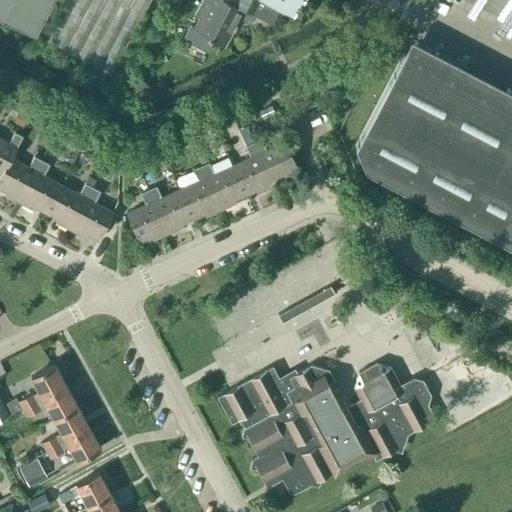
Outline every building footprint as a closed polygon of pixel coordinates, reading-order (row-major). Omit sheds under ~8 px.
[(0,0),(0,13),(33,31),(50,0),(0,0)] [(60,0),(41,35),(109,72),(148,0),(60,0)] [(188,26),(182,38),(204,50),(211,38),(223,45),(238,18),(246,22),(248,22),(250,22),(251,20),(254,15),(271,24),(279,9),(292,16),(300,0),(325,0),(208,0),(209,0),(208,0),(200,0),(192,14),(199,18),(193,29),(188,26)] [(511,110),(403,53),(355,146),(365,170),(511,246),(511,110)] [(323,93),(341,85),(336,75),(319,83),(323,93)] [(276,121),(269,105),(258,109),(264,125),(276,121)] [(247,138),(261,131),(256,119),(241,125),(247,138)] [(14,132),(8,143),(0,138),(0,177),(10,158),(22,136),(14,132)] [(55,136),(51,144),(62,149),(66,141),(55,136)] [(266,150),(261,138),(253,142),(273,185),(288,178),(286,175),(298,170),(285,141),(266,150)] [(245,145),(250,157),(232,165),(245,194),(256,189),(257,192),(273,185),(253,142),(245,145)] [(4,194),(19,202),(41,160),(34,156),(28,167),(10,158),(0,177),(0,188),(5,191),(4,194)] [(49,164),(41,160),(19,202),(34,210),(35,207),(46,213),(61,184),(43,175),(49,164)] [(109,179),(115,167),(105,162),(99,174),(109,179)] [(213,173),(208,162),(201,165),(221,209),(236,202),(234,199),(245,194),(232,165),(213,173)] [(193,169),(198,180),(180,188),(193,217),(203,213),(205,216),(221,209),(201,165),(193,169)] [(89,175),(79,194),(61,184),(46,213),(56,218),(55,221),(70,229),(92,187),(91,186),(95,179),(89,175)] [(193,217),(180,188),(161,197),(156,186),(149,189),(168,232),(183,226),(182,222),(193,217)] [(94,202),(100,191),(92,187),(70,229),(85,237),(86,234),(97,240),(112,212),(94,202)] [(152,239),(168,232),(149,189),(140,193),(145,204),(127,212),(140,241),(151,236),(152,239)] [(266,321),(258,288),(210,298),(218,332),(266,321)] [(333,288),(280,317),(284,325),(338,297),(333,288)] [(239,418),(244,426),(243,427),(257,455),(251,458),(266,486),(282,477),(289,490),(294,492),(371,450),(375,459),(404,443),(407,433),(435,418),(427,404),(430,394),(422,380),(412,377),(399,384),(390,367),(375,363),(357,372),(353,387),(360,398),(348,405),(328,370),(310,365),(280,381),(271,366),(229,389),(217,395),(232,422),(239,418)] [(19,400),(23,408),(66,385),(54,364),(30,377),(38,391),(32,395),(32,394),(19,400)] [(54,419),(77,406),(66,385),(23,408),(28,416),(40,409),(40,408),(46,404),(54,419)] [(15,397),(5,403),(11,414),(21,408),(15,397)] [(42,442),(46,450),(89,426),(77,406),(54,419),(61,433),(55,436),(54,435),(42,442)] [(69,446),(77,461),(100,448),(89,426),(46,450),(50,457),(63,451),(62,450),(69,446)] [(27,485),(45,476),(36,457),(18,466),(27,485)] [(80,492),(87,505),(109,493),(98,472),(75,484),(76,484),(57,494),(62,502),(80,492)] [(28,500),(34,511),(35,511),(50,504),(43,492),(28,500)] [(90,511),(119,511),(109,493),(87,505),(90,511)] [(63,511),(59,502),(39,511),(38,511),(63,511)] [(386,511),(381,502),(369,508),(371,511),(386,511)]
